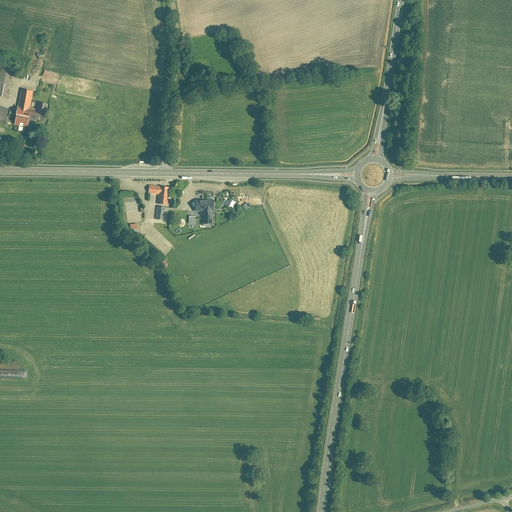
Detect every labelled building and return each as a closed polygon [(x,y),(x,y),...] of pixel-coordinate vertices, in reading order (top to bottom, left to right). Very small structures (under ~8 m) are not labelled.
[(1,69),(0,73),(0,97),(9,99),(14,71),(1,69)] [(24,91),(22,106),(20,105),(18,117),(47,122),(49,104),(41,103),(39,109),(32,108),(34,93),(24,91)] [(0,107),(0,121),(7,123),(10,110),(0,107)] [(16,118),(15,125),(31,127),(32,120),(16,118)] [(150,188),(150,195),(157,195),(157,204),(170,204),(170,188),(150,188)] [(231,201),(227,206),(232,209),(236,204),(231,201)] [(215,222),(214,213),(217,213),(216,202),(197,203),(197,214),(203,214),(203,223),(215,222)]
